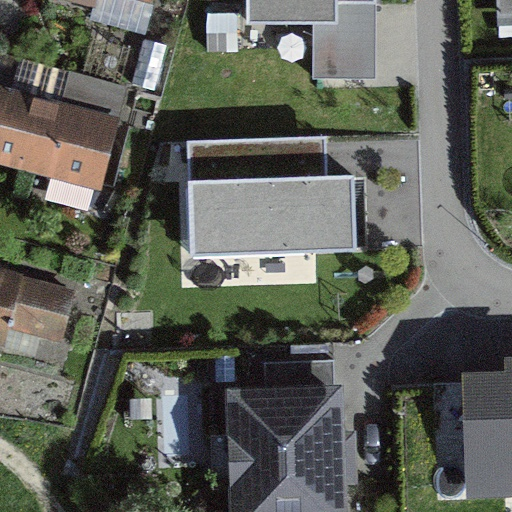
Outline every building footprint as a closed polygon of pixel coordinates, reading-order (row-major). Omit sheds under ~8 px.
[(377,4),(376,0),(247,0),(247,24),(338,24),(338,3),(377,4)] [(0,158),(99,185),(116,122),(114,121),(0,90),(0,158)] [(268,178),(267,138),(187,141),(191,256),(356,250),(354,175),(268,178)] [(0,272),(0,338),(3,339),(7,324),(60,338),(73,292),(0,272)] [(339,511),(339,477),(334,359),(264,362),(266,394),(234,395),(238,511),(339,511)] [(511,378),(468,379),(468,381),(471,459),(511,457),(511,362),(511,363),(511,378)]
